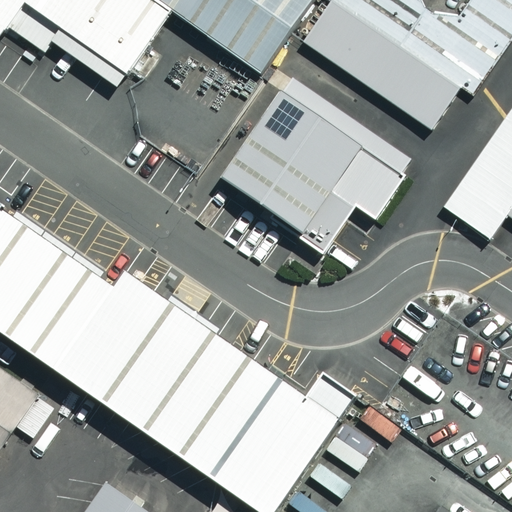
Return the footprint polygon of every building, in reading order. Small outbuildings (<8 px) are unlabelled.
[(0,0),(0,39),(6,44),(13,33),(45,55),(57,38),(131,90),(179,20),(269,82),(325,0),(0,0)] [(337,0),(471,95),(511,37),(511,0),(458,0),(454,7),(444,0),(337,0)] [(354,202),(376,218),(415,161),(286,73),(218,171),(302,228),(299,233),(322,249),(354,202)] [(511,103),(442,205),(488,239),(507,214),(511,206),(511,103)] [(0,196),(0,333),(57,373),(260,511),(267,511),(330,422),(8,201),(0,196)] [(0,455),(42,394),(0,364),(0,455)] [(147,511),(106,484),(86,511),(147,511)] [(451,511),(438,502),(431,511),(451,511)]
